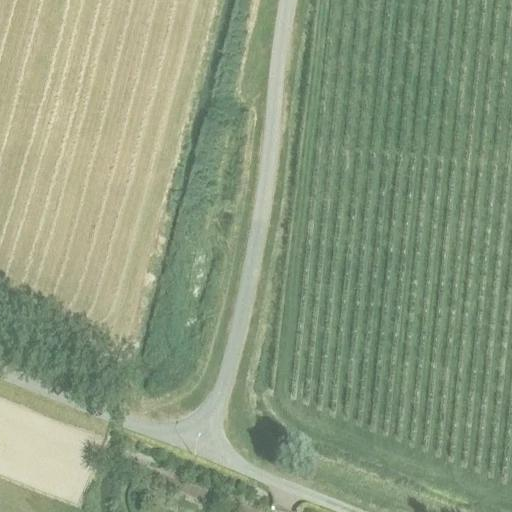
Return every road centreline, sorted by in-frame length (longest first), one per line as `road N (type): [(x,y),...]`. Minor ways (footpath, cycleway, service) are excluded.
road 1 (unclassified): [(284,0),(265,178),(226,373),(192,449)]
road 2 (unclassified): [(192,449),(0,373)]
road 3 (unclassified): [(351,511),(192,449)]
